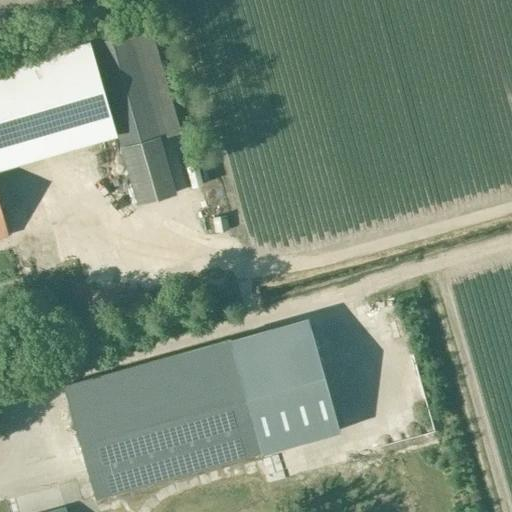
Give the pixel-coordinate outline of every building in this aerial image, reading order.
[(174,190),(159,138),(181,131),(149,26),(128,32),(128,30),(89,42),(136,201),(174,190)] [(0,160),(113,128),(89,42),(0,67),(0,160)] [(203,194),(199,176),(188,179),(192,197),(203,194)] [(244,342),(230,346),(228,338),(62,386),(94,498),(260,451),(247,405),(260,401),(244,342)] [(382,427),(378,428),(374,403),(360,405),(365,441),(384,439),(382,427)]
